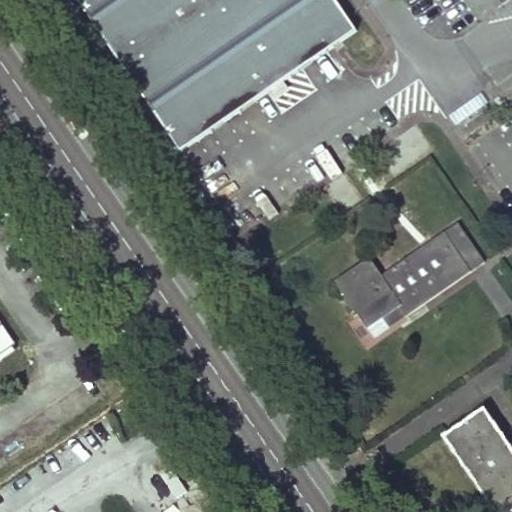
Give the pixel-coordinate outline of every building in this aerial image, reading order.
[(77,0),(182,150),(356,28),(336,0),(77,0)] [(471,271),(484,262),(457,223),(444,232),(471,271)] [(406,316),(471,271),(444,232),(382,275),(370,259),(335,283),(356,313),(367,329),(399,306),(406,316)] [(406,316),(399,306),(367,329),(374,339),(406,316)] [(0,357),(15,347),(0,324),(0,357)] [(484,409),(444,437),(496,511),(511,511),(511,448),(508,442),(484,409)]
